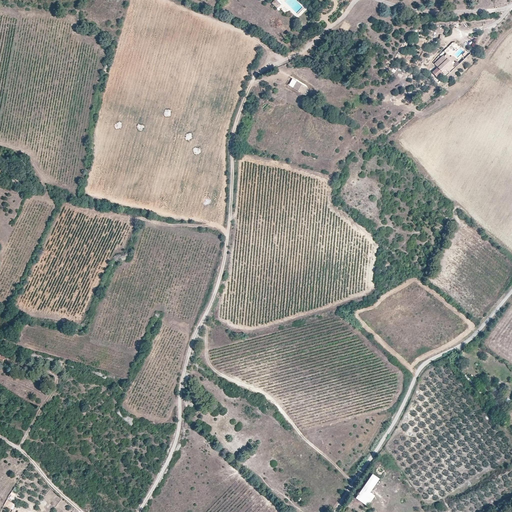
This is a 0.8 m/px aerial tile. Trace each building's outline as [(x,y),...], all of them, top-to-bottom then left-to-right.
[(281,5),(276,0),(274,0),(271,3),(277,9),(281,5)] [(451,63),(454,60),(451,57),(449,58),(445,54),(443,55),(447,59),(448,59),(451,63)] [(449,65),(451,63),(448,59),(447,59),(443,55),(434,64),(438,68),(442,72),(445,69),(447,71),(451,67),(449,65)] [(303,93),(306,87),(297,81),(293,88),(303,93)] [(375,497),(370,493),(380,480),(372,475),(355,499),(361,503),(367,508),(375,497)] [(12,510),(15,504),(7,500),(4,505),(12,510)]
